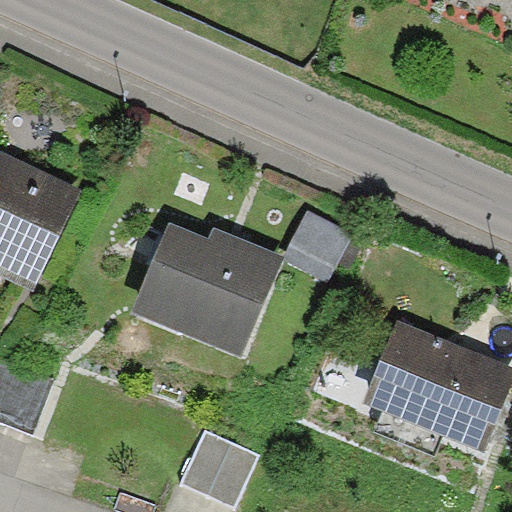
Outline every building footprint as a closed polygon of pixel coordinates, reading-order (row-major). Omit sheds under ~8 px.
[(462,0),(505,17),(511,0),(462,0)] [(75,185),(0,150),(0,275),(27,288),(75,185)] [(340,235),(299,213),(275,259),(317,280),(340,235)] [(200,239),(162,223),(126,307),(232,352),(273,255),(205,226),(200,239)] [(511,382),(511,369),(397,324),(366,403),(485,450),(511,382)] [(0,438),(21,447),(47,384),(0,365),(0,438)] [(205,432),(181,487),(237,511),(261,456),(205,432)]
